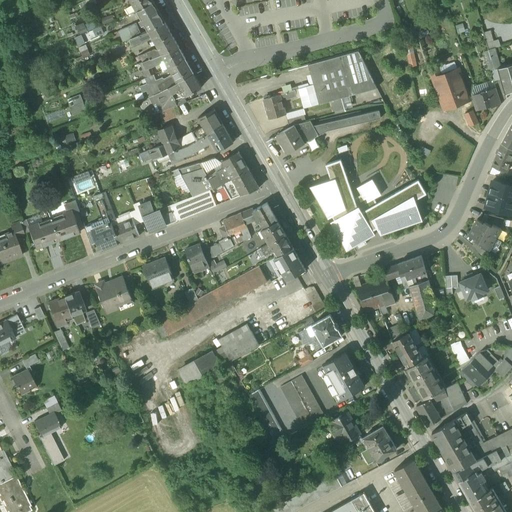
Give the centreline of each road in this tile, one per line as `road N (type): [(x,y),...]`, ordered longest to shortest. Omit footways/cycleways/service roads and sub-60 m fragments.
road 1 (residential): [(280,190),(0,304)]
road 2 (secondary): [(463,511),(328,275)]
road 3 (residential): [(328,275),(430,243),(449,228),(511,110)]
road 4 (secondary): [(280,190),(171,0)]
